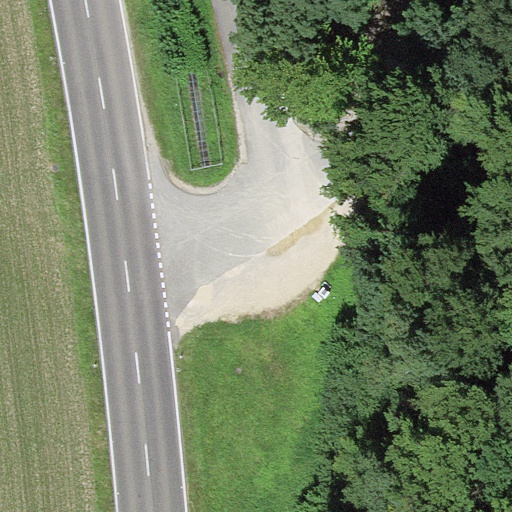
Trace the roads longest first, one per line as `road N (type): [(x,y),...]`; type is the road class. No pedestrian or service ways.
road 1 (primary): [(84,0),(129,274),(153,511)]
road 2 (track): [(129,274),(286,228),(374,94)]
road 3 (track): [(286,228),(232,82),(217,0)]
